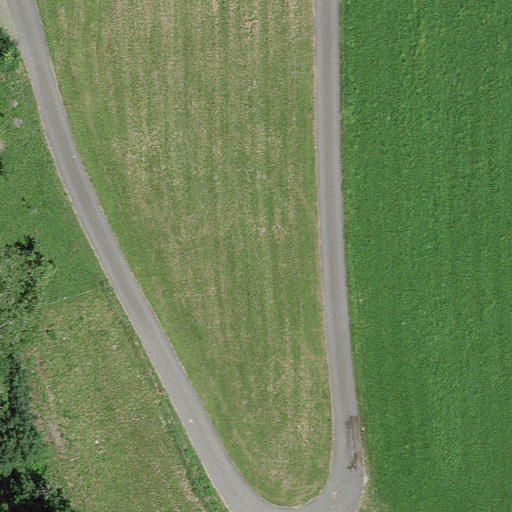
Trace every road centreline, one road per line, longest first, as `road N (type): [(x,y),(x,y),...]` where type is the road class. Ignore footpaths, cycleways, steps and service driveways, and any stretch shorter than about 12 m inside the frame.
road 1 (residential): [(245,511),(54,142),(13,0)]
road 2 (residential): [(326,0),(338,493),(331,511)]
